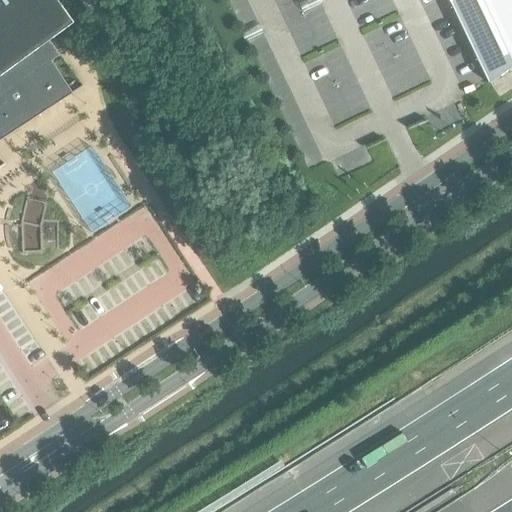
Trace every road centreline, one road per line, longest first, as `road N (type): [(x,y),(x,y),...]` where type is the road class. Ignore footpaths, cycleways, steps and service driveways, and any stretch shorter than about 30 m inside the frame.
road 1 (tertiary): [(511,134),(0,472)]
road 2 (tertiary): [(0,498),(511,160)]
road 3 (motorway): [(511,388),(312,511)]
